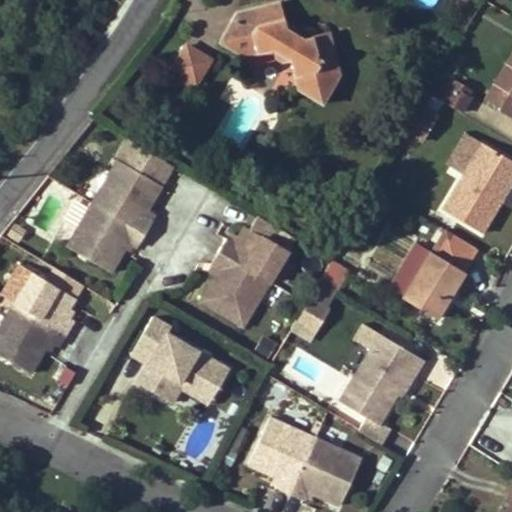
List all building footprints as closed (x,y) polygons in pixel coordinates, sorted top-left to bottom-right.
[(278,0),(236,11),(218,41),(241,56),(271,48),(273,56),(283,62),(290,60),(298,89),(299,90),(323,104),(341,72),(330,31),(311,35),(305,37),(285,26),(283,18),(278,0)] [(305,37),(311,35),(283,18),(285,26),(305,37)] [(207,59),(186,46),(176,63),(197,76),(207,59)] [(457,79),(444,100),(462,111),(474,89),(457,79)] [(511,85),(497,111),(511,120),(511,85)] [(436,114),(424,106),(408,132),(421,140),(436,114)] [(128,138),(66,247),(108,271),(121,248),(126,239),(134,243),(137,245),(150,220),(147,219),(141,215),(146,207),(158,183),(156,182),(167,162),(128,138)] [(511,179),(511,162),(481,143),(440,209),(479,233),(498,202),(494,199),(507,178),(511,180),(511,179)] [(507,178),(494,199),(498,202),(511,180),(507,178)] [(152,210),(146,207),(141,215),(147,219),(152,210)] [(214,250),(206,263),(210,265),(216,269),(212,276),(198,300),(239,326),(267,281),(285,252),(274,245),(283,230),(254,213),(245,228),(242,226),(235,237),(231,244),(225,241),(221,238),(214,250)] [(225,241),(231,244),(235,237),(229,234),(225,241)] [(129,252),(134,243),(126,239),(121,248),(129,252)] [(433,317),(461,271),(426,249),(398,295),(433,317)] [(315,290),(334,297),(345,267),(327,260),(315,290)] [(210,265),(205,273),(212,276),(216,269),(210,265)] [(0,353),(28,371),(42,348),(46,340),(53,344),(56,346),(64,333),(72,319),(68,317),(62,313),(66,306),(72,296),(29,271),(0,322),(0,353)] [(326,307),(309,297),(296,318),(313,329),(326,307)] [(68,317),(72,309),(66,306),(62,313),(68,317)] [(211,394),(227,368),(166,331),(168,326),(149,315),(140,330),(156,339),(143,361),(132,379),(163,397),(177,374),(211,394)] [(128,351),(143,361),(156,339),(140,330),(128,351)] [(376,332),(368,346),(388,357),(396,344),(376,332)] [(53,344),(46,340),(42,348),(48,351),(53,344)] [(375,422),(393,392),(406,370),(413,374),(422,359),(396,344),(388,357),(368,346),(337,398),(375,422)] [(413,374),(406,370),(393,392),(399,396),(413,374)] [(205,404),(211,394),(177,374),(163,397),(168,401),(176,388),(205,404)] [(266,416),(245,462),(270,474),(277,477),(274,485),(273,488),(299,500),(300,497),(304,490),(311,493),(336,505),(358,459),(309,437),(266,416)] [(277,477),(270,474),(266,481),(274,485),(277,477)] [(304,490),(300,497),(308,500),(311,493),(304,490)] [(496,511),(511,511),(511,494),(504,508),(500,506),(496,511)]
